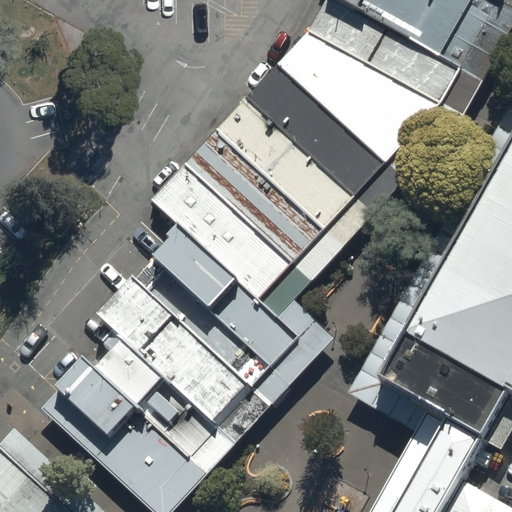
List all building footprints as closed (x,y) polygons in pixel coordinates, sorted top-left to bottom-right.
[(326,0),(308,33),(185,167),(296,268),(443,106),(465,68),(335,0),(326,0)] [(505,4),(497,0),(335,0),(465,68),(505,4)] [(511,150),(379,384),(482,442),(508,395),(511,397),(511,150)] [(185,167),(151,205),(179,231),(258,306),(296,268),(185,167)] [(271,372),(299,342),(258,306),(179,231),(151,261),(163,272),(271,372)] [(271,372),(163,272),(145,293),(253,392),(271,372)] [(133,282),(98,320),(123,343),(218,430),(253,392),(145,293),(133,282)] [(94,374),(189,462),(218,430),(123,343),(94,374)] [(94,374),(81,363),(54,394),(162,491),(189,462),(94,374)] [(482,442),(447,424),(397,511),(443,511),(460,481),(482,442)] [(0,511),(68,511),(0,449),(0,511)] [(511,511),(511,510),(460,481),(443,511),(511,511)]
